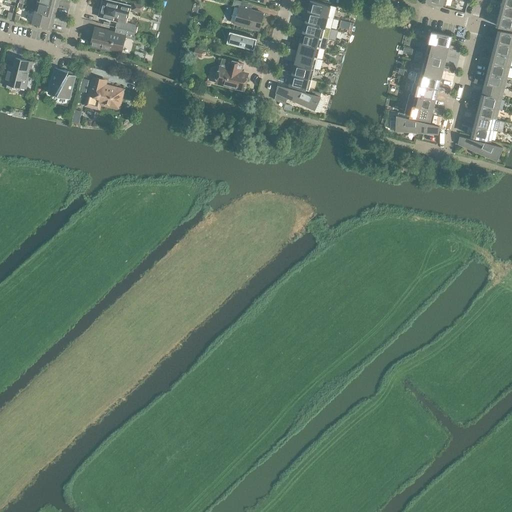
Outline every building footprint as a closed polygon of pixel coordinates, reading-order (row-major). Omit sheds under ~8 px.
[(127,18),(130,6),(106,0),(102,0),(101,9),(102,9),(100,17),(119,22),(120,16),(127,18)] [(264,13),(239,7),(241,1),(236,0),(234,0),(233,5),(239,7),(235,23),(259,30),(264,13)] [(337,7),(331,5),(311,0),(309,9),(308,11),(334,18),(337,7)] [(55,16),(57,6),(38,1),(36,11),(55,16)] [(134,2),(132,10),(143,12),(145,5),(134,2)] [(511,6),(502,4),(500,12),(499,15),(511,17),(511,6)] [(331,28),(334,18),(308,11),(309,9),(304,8),(302,12),(308,14),(306,22),(331,28)] [(51,30),(55,16),(36,11),(33,22),(45,25),(45,28),(51,30)] [(511,17),(499,15),(500,12),(495,11),(494,16),(499,17),(497,26),(511,29),(511,17)] [(341,20),(340,27),(350,29),(352,22),(341,20)] [(329,39),(331,28),(306,22),(304,30),(298,28),(297,33),(302,35),(303,32),(323,37),(329,39)] [(115,34),(96,29),(92,45),(121,52),(125,37),(134,39),(136,32),(117,27),(115,34)] [(496,39),(491,37),(490,42),(495,44),(496,41),(511,45),(511,33),(499,30),(496,39)] [(254,50),(255,45),(257,38),(230,31),(227,43),(236,45),(235,48),(244,50),(245,47),(254,50)] [(432,31),(429,42),(449,47),(449,45),(452,36),(432,31)] [(329,39),(323,37),(303,32),(302,35),(300,43),(320,48),(326,49),(326,48),(325,48),(327,45),(328,42),(328,39),(329,39)] [(511,45),(496,41),(495,44),(493,52),(511,56),(511,45)] [(448,50),(453,51),(454,46),(449,45),(449,47),(429,42),(426,53),(446,58),(448,50)] [(300,43),(298,51),(298,53),(318,58),(320,48),(300,43)] [(196,47),(194,56),(202,58),(204,49),(196,47)] [(298,53),(298,51),(292,49),(291,54),(297,56),(295,64),(315,69),(318,58),(298,53)] [(446,58),(426,53),(423,52),(420,62),(424,63),(444,68),(443,70),(448,72),(449,67),(444,66),(446,58)] [(511,57),(511,56),(493,52),(491,60),(490,62),(510,67),(511,57)] [(33,62),(16,58),(14,67),(8,65),(2,85),(11,87),(12,84),(26,88),(33,62)] [(490,62),(491,60),(486,58),(485,63),(490,64),(488,73),(507,77),(510,67),(490,62)] [(244,90),(247,78),(248,73),(241,71),(242,63),(229,60),(229,61),(223,59),(221,67),(220,67),(218,73),(216,74),(215,78),(217,80),(216,83),(244,90)] [(441,79),(443,70),(444,68),(424,63),(421,73),(441,79)] [(315,69),(295,64),(293,72),(287,70),(286,75),(292,76),(292,74),(312,79),(315,69)] [(75,76),(67,74),(69,71),(55,68),(49,93),(69,98),(75,76)] [(441,79),(421,73),(417,72),(415,83),(438,89),(439,87),(441,79)] [(507,77),(488,73),(486,81),(481,79),(479,84),(485,85),(485,83),(504,88),(507,77)] [(292,74),(292,76),(290,85),(291,85),(309,90),(310,89),(312,79),(292,74)] [(106,81),(93,77),(89,94),(91,95),(88,106),(98,108),(100,103),(118,108),(123,90),(105,85),(106,81)] [(83,78),(80,90),(86,92),(89,80),(83,78)] [(438,91),(443,93),(444,88),(439,87),(438,89),(415,83),(414,83),(411,93),(436,99),(438,91)] [(502,98),(504,88),(485,83),(485,85),(482,94),(502,98)] [(322,93),(313,91),(313,90),(310,89),(309,90),(291,85),(290,89),(278,86),(276,93),(315,110),(321,97),(322,93)] [(436,99),(411,93),(410,93),(407,103),(433,110),(432,112),(437,114),(439,109),(434,107),(436,99)] [(502,98),(482,94),(480,102),(480,104),(499,109),(502,98)] [(480,104),(480,102),(475,100),(474,105),(479,107),(477,115),(496,119),(499,109),(480,104)] [(430,121),(432,112),(433,110),(407,103),(405,114),(411,115),(410,116),(429,120),(430,121)] [(75,109),(72,121),(79,123),(82,111),(75,109)] [(428,124),(429,120),(410,116),(411,115),(405,114),(398,112),(397,116),(397,120),(391,120),(390,129),(396,131),(438,134),(440,127),(428,124)] [(496,119),(477,115),(475,123),(470,121),(469,126),(474,127),(474,125),(494,130),(498,131),(500,120),(496,119)] [(474,125),(474,127),(472,136),(473,136),(491,141),(494,130),(474,125)] [(490,144),(491,141),(473,136),(472,140),(460,137),(459,144),(497,161),(503,147),(490,144)]
